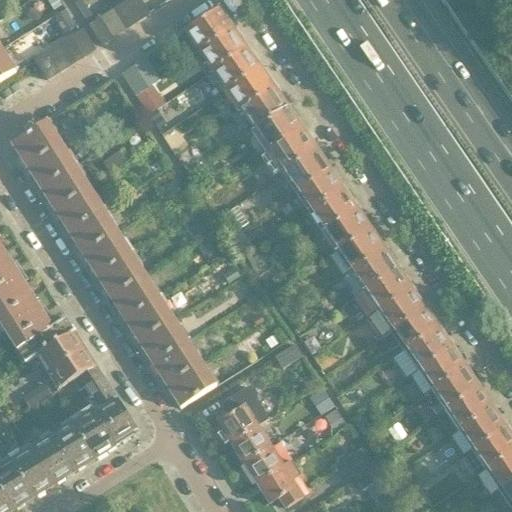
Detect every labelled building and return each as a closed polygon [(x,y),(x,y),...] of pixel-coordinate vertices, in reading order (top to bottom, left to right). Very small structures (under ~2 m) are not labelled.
[(96,22),(82,0),(79,0),(74,4),(89,27),(96,22)] [(150,16),(140,0),(130,0),(126,3),(139,23),(150,16)] [(126,3),(113,11),(127,31),(139,23),(126,3)] [(186,33),(200,54),(234,31),(220,10),(186,33)] [(127,31),(113,11),(102,18),(115,39),(127,31)] [(102,18),(96,22),(89,27),(102,47),(115,39),(102,18)] [(83,31),(71,38),(84,59),(96,51),(83,31)] [(234,31),(200,54),(213,73),(247,50),(234,31)] [(71,38),(59,46),(72,66),(84,59),(71,38)] [(0,46),(0,82),(16,72),(0,46)] [(72,66),(59,46),(47,54),(60,74),(72,66)] [(247,50),(213,73),(227,93),(261,70),(247,50)] [(47,82),(60,74),(47,54),(35,61),(47,82)] [(167,76),(153,55),(133,68),(147,90),(160,81),(167,76)] [(147,90),(133,68),(122,76),(136,97),(144,92),(147,90)] [(261,70),(227,93),(240,113),(275,89),(261,70)] [(275,89),(240,113),(254,134),(289,110),(275,89)] [(157,111),(148,97),(144,92),(136,97),(140,103),(149,116),(157,111)] [(289,110),(254,134),(252,135),(266,156),(303,130),(298,122),(299,120),(292,110),(289,110)] [(157,111),(149,116),(159,131),(167,126),(157,111)] [(12,146),(41,190),(76,167),(48,123),(12,146)] [(303,130),(266,156),(280,177),(282,176),(317,151),(312,143),(313,140),(306,131),(303,130)] [(103,163),(111,176),(132,162),(123,149),(103,163)] [(317,151),(282,176),(295,195),(331,171),(325,163),(327,160),(320,151),(317,151)] [(76,167),(41,190),(68,233),(104,210),(76,167)] [(331,171),(295,195),(309,215),(344,191),(339,183),(340,180),(334,171),(331,171)] [(344,191),(309,215),(322,235),(358,211),(352,203),(353,200),(347,191),(344,191)] [(104,210),(68,233),(97,278),(132,255),(104,210)] [(358,211),(322,235),(336,255),(371,230),(366,222),(367,220),(363,213),(360,213),(358,211)] [(371,230),(336,255),(349,275),(385,250),(379,242),(380,239),(374,231),(371,230)] [(385,250),(349,275),(362,295),(398,270),(393,262),(394,259),(388,250),(385,250)] [(5,254),(0,256),(0,317),(33,297),(5,254)] [(132,255),(97,278),(125,322),(160,299),(132,255)] [(398,270),(362,295),(376,314),(412,289),(407,282),(408,279),(402,270),(398,270)] [(412,289),(376,314),(389,334),(426,310),(420,302),(421,299),(415,290),(412,290),(412,289)] [(33,297),(0,317),(0,326),(24,365),(41,355),(70,337),(69,335),(74,332),(66,320),(53,328),(33,297)] [(188,343),(160,299),(125,322),(153,365),(188,343)] [(426,310),(389,334),(403,354),(405,353),(439,329),(434,322),(435,319),(429,310),(426,310)] [(439,329),(405,353),(418,373),(453,349),(448,342),(449,338),(443,330),(439,329)] [(74,332),(69,335),(70,337),(41,355),(62,388),(73,381),(94,367),(92,363),(92,361),(90,356),(87,356),(81,347),(82,344),(79,340),(76,339),(73,334),(75,333),(74,332)] [(274,337),(265,342),(270,349),(278,344),(274,337)] [(216,387),(188,343),(153,365),(181,409),(216,387)] [(275,359),(282,370),(303,358),(296,346),(275,359)] [(453,349),(418,373),(432,393),(466,369),(461,361),(462,358),(456,349),(453,349)] [(94,367),(73,381),(80,392),(86,388),(101,378),(94,367)] [(445,413),(480,389),(475,382),(476,378),(470,369),(466,369),(432,393),(440,404),(433,409),(438,418),(445,413)] [(113,396),(101,378),(86,388),(92,398),(86,402),(91,409),(115,448),(121,444),(124,445),(130,441),(130,438),(134,436),(132,433),(137,429),(118,401),(114,403),(110,398),(113,396)] [(254,389),(249,388),(224,404),(231,416),(218,424),(232,445),(258,428),(270,421),(256,400),(258,396),(254,389)] [(480,389),(445,413),(459,433),(493,409),(488,401),(489,398),(483,389),(480,389)] [(322,390),(311,397),(323,416),(334,408),(322,390)] [(115,448),(91,409),(86,402),(74,410),(81,421),(72,427),(93,461),(97,459),(99,460),(106,456),(106,453),(115,448)] [(493,409),(459,433),(473,453),(507,429),(501,421),(503,418),(497,409),(493,409)] [(93,461),(72,427),(61,410),(54,415),(62,427),(58,429),(61,434),(52,440),(73,473),(77,472),(79,473),(85,469),(85,466),(93,461)] [(335,411),(324,418),(335,435),(346,428),(335,411)] [(73,473),(52,440),(49,435),(41,423),(31,429),(42,446),(32,452),(53,486),(56,484),(58,486),(65,482),(65,479),(73,473)] [(363,425),(357,428),(363,437),(371,431),(368,426),(363,425)] [(258,428),(232,445),(245,466),(271,449),(258,428)] [(507,429),(473,453),(486,472),(511,454),(511,431),(510,429),(507,429)] [(53,486),(32,452),(22,436),(12,442),(22,458),(12,465),(33,499),(36,497),(38,498),(45,494),(45,491),(53,486)] [(271,449),(245,466),(258,486),(284,469),(271,449)] [(355,483),(376,469),(363,450),(342,464),(355,483)] [(511,454),(486,472),(500,492),(511,484),(511,454)] [(33,499),(12,465),(9,460),(0,465),(0,469),(1,472),(0,472),(0,492),(12,511),(15,510),(18,511),(24,507),(24,504),(33,499)] [(303,499),(293,483),(302,477),(292,463),(284,469),(258,486),(270,506),(280,500),(286,510),(303,499)] [(376,469),(355,483),(362,494),(383,480),(376,469)] [(511,484),(500,492),(511,510),(511,484)] [(11,511),(12,511),(0,492),(0,511),(11,511)]
